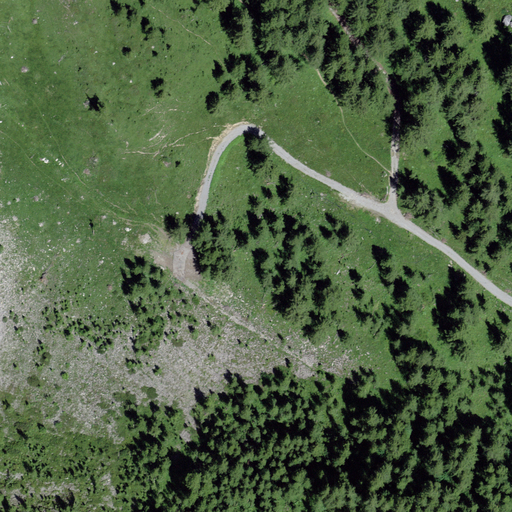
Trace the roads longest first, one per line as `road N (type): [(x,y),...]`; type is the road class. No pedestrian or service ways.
road 1 (track): [(511,301),(254,129),(230,136),(215,158),(189,273)]
road 2 (track): [(393,178),(393,97),(383,70),(323,0)]
